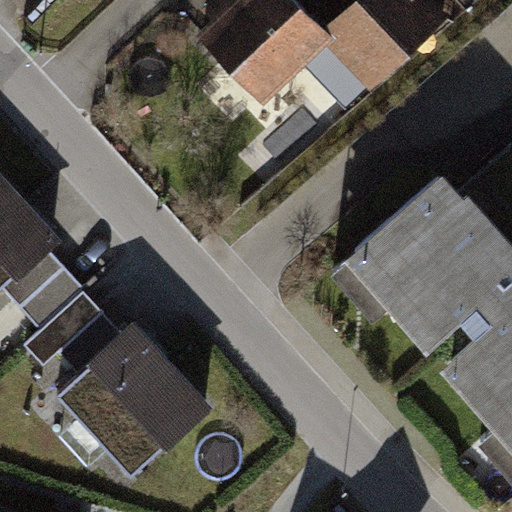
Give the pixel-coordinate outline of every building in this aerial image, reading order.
[(220,22),(207,35),(265,95),(331,32),(299,0),(223,0),(211,12),(220,22)] [(356,0),(361,4),(331,32),(378,81),(446,17),(429,0),(356,0)] [(57,238),(0,175),(0,290),(5,285),(43,327),(88,287),(50,245),(57,238)] [(467,205),(441,176),(358,249),(435,336),(476,300),(511,269),(511,263),(464,208),(467,205)] [(511,310),(511,269),(476,300),(480,305),(466,317),(479,332),(494,320),(497,324),(511,310)] [(209,406),(135,324),(126,333),(88,290),(28,344),(47,365),(62,351),(82,373),(60,392),(134,474),(209,406)] [(511,310),(497,324),(456,359),(511,424),(511,310)]
